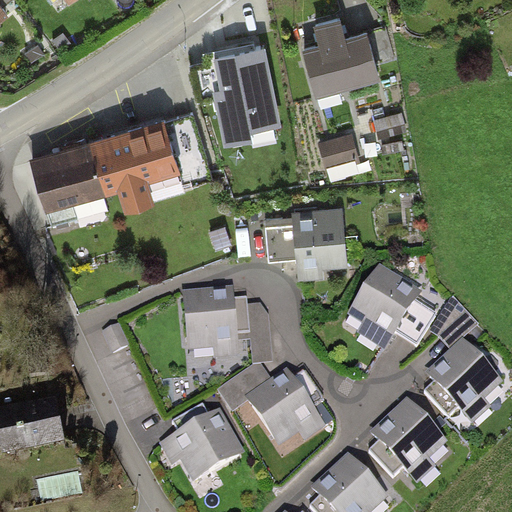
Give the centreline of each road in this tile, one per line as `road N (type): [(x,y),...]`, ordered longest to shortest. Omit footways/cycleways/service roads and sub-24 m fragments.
road 1 (residential): [(164,511),(127,454),(0,175)]
road 2 (unclassified): [(202,0),(134,55),(0,137)]
